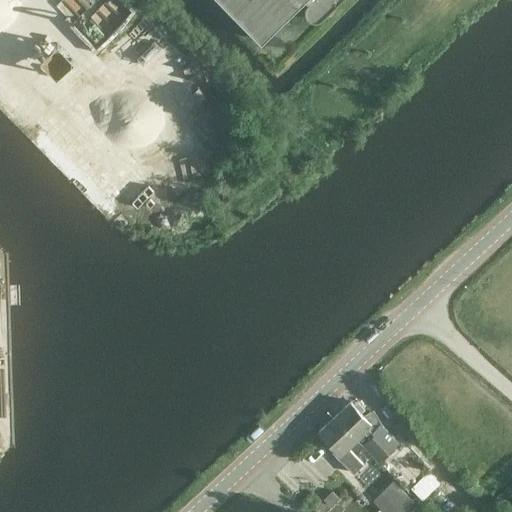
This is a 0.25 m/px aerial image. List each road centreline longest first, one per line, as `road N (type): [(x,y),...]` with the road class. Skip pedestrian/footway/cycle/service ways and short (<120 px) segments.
road 1 (tertiary): [(195,511),(418,304)]
road 2 (tertiary): [(418,304),(511,218)]
road 3 (unclassified): [(511,387),(418,304)]
